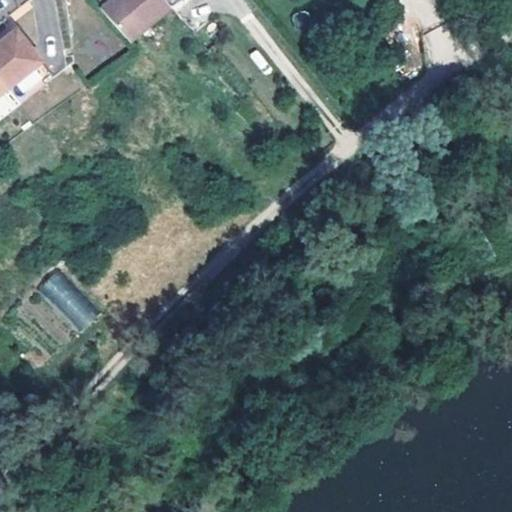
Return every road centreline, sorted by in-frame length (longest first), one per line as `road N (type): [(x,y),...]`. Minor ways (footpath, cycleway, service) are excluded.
road 1 (track): [(511,20),(348,143),(0,468)]
road 2 (track): [(346,145),(435,265),(483,281),(511,270)]
